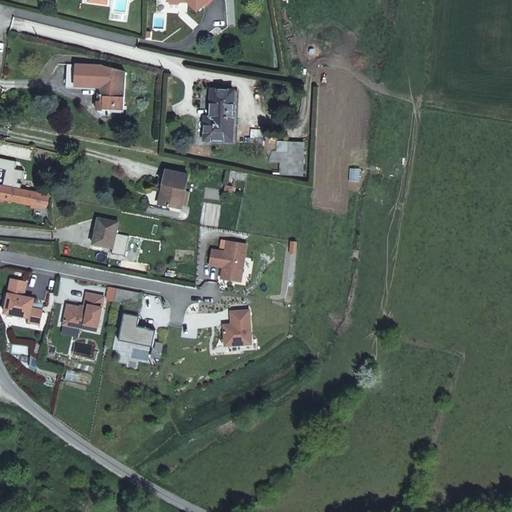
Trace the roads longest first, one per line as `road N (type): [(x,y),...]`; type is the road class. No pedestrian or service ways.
road 1 (unclassified): [(0,372),(115,464),(203,511)]
road 2 (residential): [(0,260),(206,295)]
road 3 (residential): [(0,9),(137,42)]
